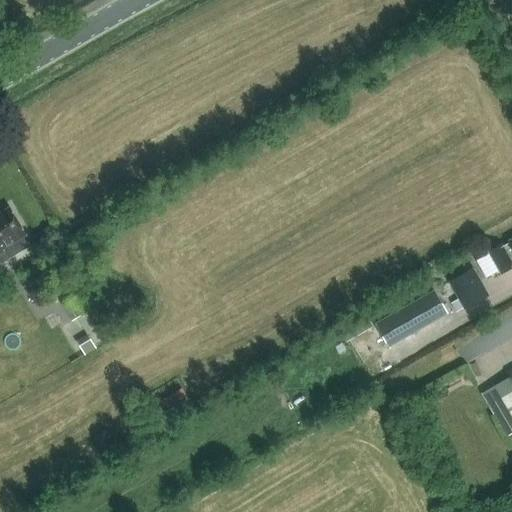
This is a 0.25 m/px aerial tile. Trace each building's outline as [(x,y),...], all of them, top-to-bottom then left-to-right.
[(0,254),(5,251),(9,258),(29,246),(23,237),(26,235),(10,207),(0,212),(0,254)] [(501,273),(511,266),(511,240),(510,242),(502,247),(501,245),(490,252),(501,273)] [(455,312),(464,307),(487,295),(473,268),(450,281),(459,299),(450,303),(455,312)] [(387,345),(447,312),(434,289),(374,322),(387,345)] [(76,341),(85,355),(96,348),(87,334),(76,341)] [(511,371),(508,373),(511,380),(511,391),(489,405),(509,440),(511,438),(511,371)] [(79,458),(85,467),(102,457),(96,447),(79,458)]
